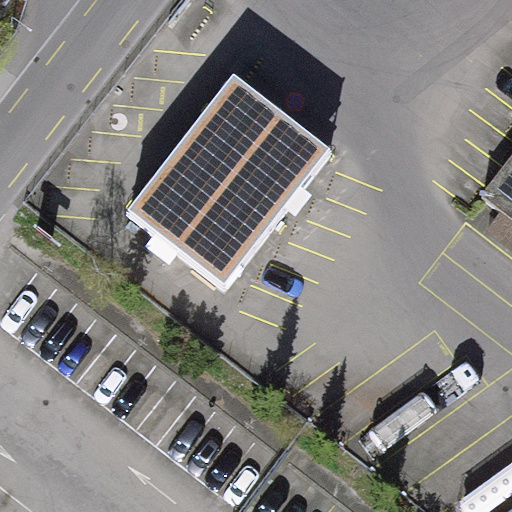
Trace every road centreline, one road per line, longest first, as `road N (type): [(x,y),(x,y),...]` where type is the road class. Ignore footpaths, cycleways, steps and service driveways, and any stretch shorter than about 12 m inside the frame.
road 1 (unknown): [(511,301),(409,215),(391,184),(384,149),(405,56)]
road 2 (unclassified): [(0,157),(121,0)]
